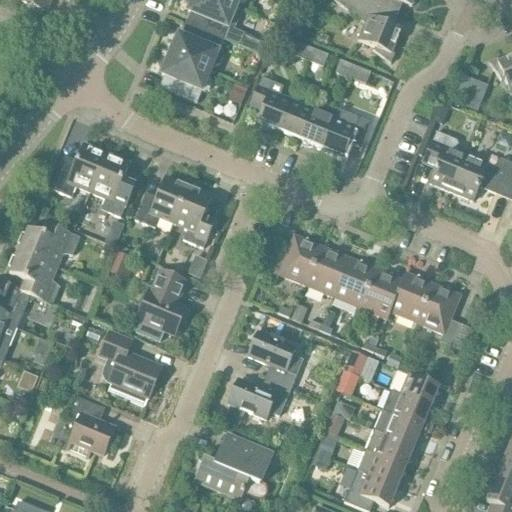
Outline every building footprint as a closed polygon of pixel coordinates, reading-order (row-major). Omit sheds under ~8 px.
[(14,0),(14,1),(43,13),(48,0),(63,0),(68,2),(69,0),(14,0)] [(233,17),(236,10),(210,0),(189,0),(189,2),(191,6),(188,14),(196,17),(191,29),(223,42),(240,49),(245,36),(234,32),(235,29),(238,22),(236,18),(233,17)] [(210,0),(236,10),(239,4),(241,5),(245,3),(246,0),(210,0)] [(374,52),(373,53),(390,67),(395,57),(391,55),(399,36),(392,33),(392,29),(398,16),(359,0),(331,0),(331,1),(364,26),(358,43),(374,50),(374,52)] [(359,0),(398,16),(402,4),(405,1),(412,4),(414,0),(359,0)] [(171,46),(167,56),(210,74),(212,67),(215,68),(219,67),(222,59),(220,55),(218,54),(223,42),(191,29),(187,41),(178,37),(175,45),(171,46)] [(281,52),(293,57),(308,63),(313,52),(298,46),(285,41),(281,52)] [(328,58),(313,52),(308,63),(323,69),(328,58)] [(210,74),(167,56),(163,65),(165,69),(162,77),(170,81),(165,93),(196,106),(202,93),(204,94),(209,92),(212,85),(210,81),(207,80),(210,74)] [(487,65),(501,83),(504,81),(511,98),(511,97),(511,58),(499,64),(497,61),(487,65)] [(336,74),(351,80),(355,69),(340,63),(336,74)] [(355,69),(351,80),(365,87),(370,75),(355,69)] [(463,78),(456,96),(466,100),(462,109),(478,115),(488,88),(476,83),(463,78)] [(258,124),(279,133),(292,103),(280,98),(283,89),(262,81),(250,108),(262,113),(258,124)] [(241,108),(241,107),(247,92),(234,87),(228,102),(241,108)] [(313,112),(292,103),(279,133),(301,142),(313,112)] [(439,105),(431,123),(442,128),(449,110),(439,105)] [(301,142),(322,151),(334,120),(313,112),(301,142)] [(338,112),(335,121),(334,120),(322,151),(343,159),(349,147),(361,152),(372,126),(353,118),(338,112)] [(429,186),(451,195),(466,158),(455,154),(458,147),(456,143),(455,142),(436,135),(426,160),(438,165),(429,186)] [(90,196),(106,156),(84,147),(74,170),(62,165),(51,192),(71,201),(76,190),(90,196)] [(129,166),(106,156),(90,196),(104,202),(100,213),(120,221),(132,194),(120,189),(129,166)] [(495,170),(466,158),(451,195),(472,204),(482,180),(498,187),(497,190),(510,195),(511,190),(511,165),(508,164),(502,162),(498,163),(495,170)] [(173,228),(188,190),(165,181),(155,205),(144,201),(134,223),(154,231),(158,221),(173,228)] [(211,200),(188,190),(173,228),(187,234),(183,243),(203,251),(212,229),(201,224),(211,200)] [(39,205),(34,217),(41,220),(46,208),(39,205)] [(113,224),(104,245),(115,250),(124,229),(113,224)] [(18,255),(57,271),(63,257),(73,258),(80,240),(55,230),(51,241),(28,232),(18,255)] [(212,232),(208,240),(215,243),(218,235),(212,232)] [(264,280),(276,286),(279,278),(306,289),(322,250),(294,238),(284,263),(273,258),(264,280)] [(322,250),(306,289),(333,300),(349,261),(322,250)] [(27,297),(30,299),(52,308),(60,291),(52,283),(57,271),(18,255),(9,277),(32,287),(27,297)] [(131,260),(117,255),(109,276),(128,283),(133,268),(129,266),(131,260)] [(349,261),(333,300),(360,311),(376,272),(349,261)] [(402,283),(376,272),(360,311),(387,322),(390,315),(403,283),(402,283)] [(159,344),(163,333),(174,337),(186,311),(176,307),(185,284),(161,274),(151,297),(148,296),(137,322),(141,323),(136,334),(159,344)] [(390,315),(417,326),(433,287),(405,276),(402,283),(403,283),(390,315)] [(0,325),(16,332),(23,316),(30,299),(27,297),(5,287),(1,298),(0,298),(0,325)] [(460,299),(433,287),(417,326),(444,337),(441,345),(452,350),(461,327),(450,323),(460,299)] [(297,307),(291,322),(301,326),(307,312),(297,307)] [(291,314),(280,309),(277,316),(288,320),(291,314)] [(327,313),(321,328),(319,333),(330,338),(332,332),(329,331),(335,317),(327,313)] [(319,333),(321,328),(310,323),(307,329),(319,333)] [(0,363),(3,364),(10,348),(16,332),(0,325),(0,363)] [(90,330),(86,339),(97,344),(101,335),(90,330)] [(134,394),(130,403),(145,410),(160,372),(127,358),(132,344),(109,335),(99,358),(117,366),(109,383),(134,394)] [(274,370),(269,382),(291,391),(303,363),(292,358),(296,350),(258,335),(248,360),(274,370)] [(371,339),(369,347),(365,345),(363,351),(373,355),(375,349),(378,342),(371,339)] [(40,341),(32,359),(35,360),(33,365),(45,369),(54,347),(40,341)] [(386,354),(375,349),(373,355),(384,360),(386,354)] [(391,355),(386,367),(397,372),(402,360),(391,355)] [(348,362),(343,374),(356,379),(363,361),(351,356),(349,362),(348,362)] [(356,379),(343,374),(339,385),(351,390),(356,379)] [(399,397),(430,410),(439,389),(408,376),(399,397)] [(266,423),(269,415),(279,419),(286,404),(291,391),(269,382),(264,393),(238,382),(228,407),(266,423)] [(390,394),(382,413),(422,430),(430,410),(399,397),(390,394)] [(97,408),(75,399),(66,420),(78,425),(67,451),(87,460),(90,453),(103,459),(114,431),(91,421),(97,408)] [(332,416),(338,418),(348,423),(353,411),(337,405),(332,416)] [(382,413),(374,433),(414,450),(422,430),(382,413)] [(338,418),(332,416),(328,427),(333,430),(338,418)] [(405,470),(414,450),(374,433),(365,454),(405,470)] [(198,462),(201,465),(203,466),(196,485),(239,503),(242,495),(243,496),(243,495),(256,501),(261,501),(265,499),(266,495),(266,490),(262,487),(260,486),(272,458),(228,440),(219,459),(206,453),(201,454),(198,457),(198,462)] [(511,443),(503,464),(511,467),(511,443)] [(320,445),(316,456),(330,462),(334,451),(326,448),(326,447),(320,445)] [(365,454),(357,473),(397,490),(405,470),(365,454)] [(330,462),(316,456),(311,467),(317,470),(317,469),(325,473),(330,462)] [(511,467),(503,464),(495,484),(511,491),(511,467)] [(370,511),(374,504),(388,511),(397,490),(357,473),(344,505),(360,511),(370,511)] [(491,511),(511,511),(511,491),(495,484),(486,504),(494,508),(491,511)]
